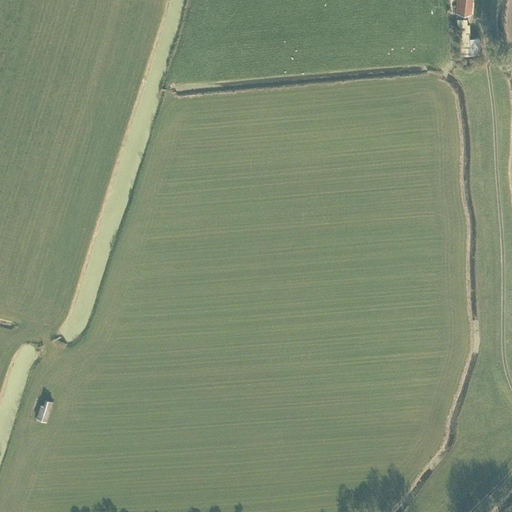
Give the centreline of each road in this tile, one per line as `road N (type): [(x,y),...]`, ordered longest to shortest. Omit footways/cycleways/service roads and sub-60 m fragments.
road 1 (track): [(485,42),(503,365),(511,385)]
road 2 (track): [(0,511),(51,362),(52,350),(32,322)]
